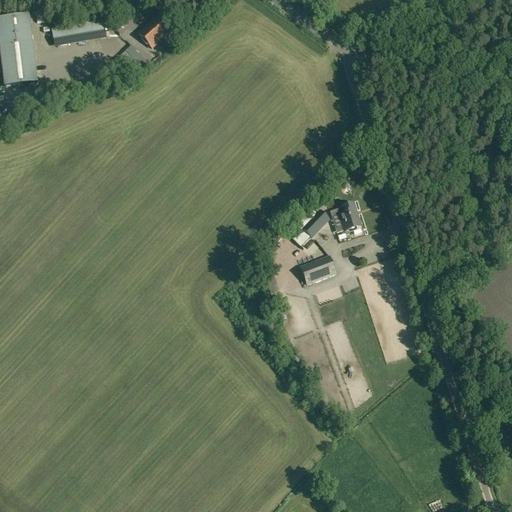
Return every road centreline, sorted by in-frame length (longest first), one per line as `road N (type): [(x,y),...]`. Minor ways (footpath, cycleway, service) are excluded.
road 1 (tertiary): [(493,511),(350,52)]
road 2 (tertiary): [(511,100),(350,52)]
